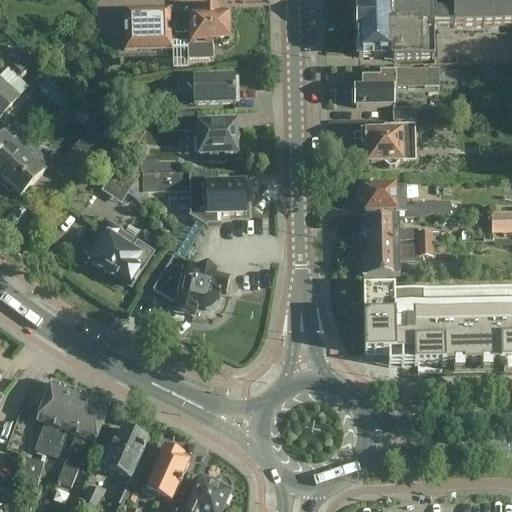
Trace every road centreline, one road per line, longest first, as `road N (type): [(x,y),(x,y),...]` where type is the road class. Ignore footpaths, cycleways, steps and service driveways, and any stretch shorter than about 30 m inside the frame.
road 1 (tertiary): [(304,386),(291,0)]
road 2 (tertiary): [(261,428),(124,371),(0,294)]
road 3 (tertiary): [(361,457),(511,449)]
road 4 (tertiary): [(511,417),(363,421)]
